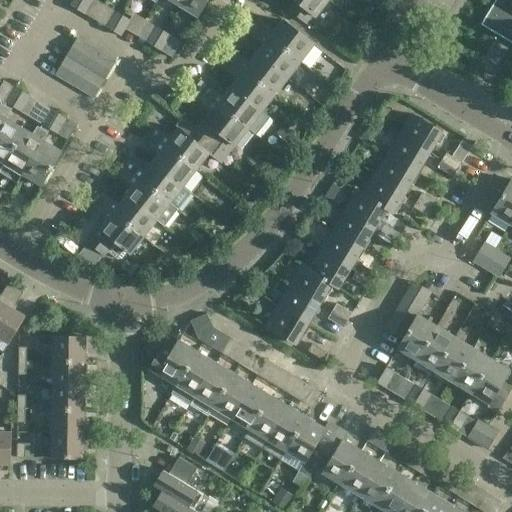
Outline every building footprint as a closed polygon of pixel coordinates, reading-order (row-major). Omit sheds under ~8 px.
[(76,9),(81,0),(72,0),(69,5),(76,9)] [(81,0),(76,9),(84,14),(92,0),(81,0)] [(197,16),(206,0),(180,0),(177,5),(197,16)] [(328,0),(293,0),(295,1),(288,9),(306,22),(312,14),(315,17),(328,0)] [(511,0),(494,0),(480,24),(511,43),(511,0)] [(115,11),(105,27),(112,31),(122,15),(115,11)] [(120,36),(130,19),(122,15),(112,31),(120,36)] [(314,44),(282,20),(275,30),(259,18),(253,26),(300,61),(314,44)] [(153,46),(162,30),(155,26),(146,42),(153,46)] [(300,61),(253,26),(248,32),(263,44),(256,54),(287,78),(300,61)] [(172,57),(181,42),(162,30),(153,46),(172,57)] [(66,56),(75,62),(86,44),(77,39),(66,56)] [(75,62),(84,67),(95,49),(86,44),(75,62)] [(84,67),(93,73),(104,55),(95,49),(84,67)] [(228,58),(274,94),(287,78),(256,54),(249,63),(233,52),(228,58)] [(93,73),(104,79),(115,61),(104,55),(93,73)] [(64,80),(75,62),(66,56),(55,74),(64,80)] [(230,87),(261,111),(274,94),(228,58),(222,66),(237,78),(230,87)] [(75,62),(64,80),(73,85),(84,67),(75,62)] [(84,67),(73,85),(83,91),(93,73),(84,67)] [(93,73),(83,91),(93,97),(104,79),(93,73)] [(261,111),(230,87),(222,97),(207,85),(201,92),(248,129),(256,135),(270,117),(261,111)] [(0,127),(5,118),(6,118),(12,107),(22,91),(14,86),(3,105),(0,104),(0,127)] [(12,107),(19,111),(29,95),(22,91),(12,107)] [(211,111),(197,129),(228,153),(233,146),(234,146),(248,129),(201,92),(195,100),(211,111)] [(24,129),(0,169),(0,172),(17,183),(22,175),(22,174),(42,140),(43,141),(49,129),(48,129),(58,113),(51,108),(39,127),(37,126),(32,134),(24,129)] [(48,129),(49,129),(56,133),(65,117),(58,113),(48,129)] [(399,135),(429,152),(440,133),(411,116),(399,135)] [(6,118),(0,127),(0,169),(24,129),(6,118)] [(150,133),(196,169),(209,152),(221,162),(228,153),(197,129),(190,138),(178,128),(170,137),(155,126),(150,133)] [(284,128),(277,137),(289,146),(295,137),(284,128)] [(151,162),(182,186),(196,169),(150,133),(143,141),(158,153),(151,162)] [(387,154),(417,172),(429,152),(399,135),(387,154)] [(22,174),(22,175),(40,185),(61,151),(43,141),(42,140),(22,174)] [(441,160),(457,169),(461,162),(445,153),(441,160)] [(375,175),(404,193),(417,172),(387,154),(375,175)] [(182,186),(151,162),(144,171),(129,159),(124,166),(177,209),(190,193),(182,187),(182,186)] [(457,169),(441,160),(437,167),(452,177),(457,169)] [(125,195),(156,220),(164,226),(177,209),(124,166),(118,174),(133,186),(125,195)] [(404,193),(375,175),(364,193),(363,194),(386,209),(392,212),(404,193)] [(490,212),(491,213),(509,224),(511,218),(511,179),(510,179),(490,212)] [(344,210),(375,228),(386,209),(363,194),(364,193),(356,189),(344,210)] [(437,202),(422,192),(417,200),(433,210),(437,202)] [(98,199),(143,237),(156,220),(125,195),(118,204),(103,193),(98,199)] [(104,255),(106,251),(117,259),(121,258),(127,251),(130,254),(143,237),(98,199),(91,208),(106,220),(99,229),(97,228),(87,241),(104,255)] [(413,207),(428,217),(433,210),(417,200),(413,207)] [(344,210),(332,230),(363,248),(372,233),(377,236),(380,231),(375,228),(344,210)] [(380,231),(395,240),(400,233),(384,224),(380,231)] [(363,248),(332,230),(320,249),(351,268),(350,268),(356,271),(371,280),(376,273),(362,264),(363,263),(356,259),(363,248)] [(395,240),(380,231),(377,236),(375,239),(391,248),(395,240)] [(479,252),(504,267),(509,258),(484,243),(479,252)] [(332,284),(331,285),(338,289),(350,268),(351,268),(320,249),(308,269),(332,284)] [(473,261),(486,269),(498,276),(504,267),(479,252),(473,261)] [(320,303),(331,285),(332,284),(308,269),(302,265),(290,285),(320,303)] [(367,288),(371,280),(356,271),(351,278),(367,288)] [(430,292),(412,282),(412,281),(406,292),(424,303),(430,292)] [(0,312),(15,287),(8,282),(0,295),(0,312)] [(277,305),(308,323),(320,303),(290,285),(277,305)] [(0,338),(8,343),(25,316),(12,308),(23,292),(15,287),(0,312),(0,338)] [(400,301),(419,312),(424,303),(406,292),(400,301)] [(395,310),(413,321),(417,315),(419,312),(400,301),(395,310)] [(332,310),(347,320),(352,313),(336,303),(332,310)] [(308,323),(277,305),(265,325),(295,344),(308,323)] [(347,320),(332,310),(327,318),(343,328),(347,320)] [(389,320),(408,330),(413,321),(395,310),(389,320)] [(193,328),(210,321),(206,313),(190,320),(193,328)] [(416,360),(436,326),(417,315),(413,321),(408,330),(402,340),(397,349),(416,360)] [(408,330),(389,320),(383,329),(402,340),(408,330)] [(436,326),(416,360),(434,371),(454,337),(436,326)] [(220,352),(229,336),(223,333),(214,349),(220,352)] [(52,361),(84,361),(85,336),(53,335),(52,361)] [(229,336),(220,352),(228,357),(238,342),(229,336)] [(454,337),(434,371),(451,381),(472,348),(454,337)] [(176,385),(197,351),(178,340),(176,344),(167,339),(149,369),(176,385)] [(328,353),(312,343),(307,351),(323,360),(328,353)] [(27,346),(18,346),(18,360),(26,360),(27,346)] [(472,348),(451,381),(470,393),(491,359),(472,348)] [(188,404),(214,362),(197,351),(176,385),(171,393),(188,404)] [(256,374),(267,356),(261,352),(250,370),(256,374)] [(267,356),(256,374),(264,379),(275,361),(267,356)] [(498,409),(511,386),(503,381),(509,370),(491,359),(470,393),(498,409)] [(26,374),(26,360),(18,360),(18,374),(26,374)] [(52,384),(84,385),(84,361),(52,361),(52,384)] [(214,362),(188,404),(208,416),(213,407),(212,406),(232,373),(214,362)] [(376,383),(384,387),(393,371),(386,367),(376,383)] [(230,417),(250,383),(232,373),(212,406),(213,407),(230,417)] [(292,396),(301,380),(296,376),(286,392),(292,396)] [(301,380),(292,396),(301,401),(310,385),(301,380)] [(250,383),(230,417),(248,428),(268,394),(250,383)] [(51,409),(84,409),(84,385),(52,384),(51,409)] [(413,405),(423,389),(415,384),(405,400),(413,405)] [(423,389),(413,405),(421,409),(430,394),(423,389)] [(26,394),(17,394),(17,408),(26,408),(26,394)] [(268,394),(248,428),(249,429),(243,437),(260,447),(286,405),(268,394)] [(286,405),(260,447),(281,460),(286,451),(284,450),(304,416),(286,405)] [(450,427),(459,411),(452,406),(442,422),(450,427)] [(17,408),(17,422),(26,422),(26,408),(17,408)] [(51,433),(83,433),(84,409),(51,409),(51,433)] [(459,411),(450,427),(457,431),(466,415),(459,411)] [(324,428),(304,416),(284,450),(286,451),(303,461),(297,471),(308,477),(319,458),(318,458),(337,427),(329,422),(324,428)] [(478,419),(468,437),(487,449),(497,431),(478,419)] [(341,485),(362,451),(342,439),(346,432),(337,427),(318,458),(319,458),(328,464),(322,473),(341,485)] [(0,464),(9,464),(10,432),(0,431),(0,464)] [(386,452),(395,436),(388,432),(378,448),(386,452)] [(50,458),(83,458),(83,433),(51,433),(50,458)] [(395,436),(386,452),(393,457),(403,441),(395,436)] [(16,457),(25,457),(25,443),(16,443),(16,457)] [(362,451),(341,485),(359,495),(380,462),(362,451)] [(422,474),(431,458),(425,454),(415,470),(422,474)] [(198,491),(187,484),(196,468),(178,457),(169,473),(165,471),(155,487),(164,492),(197,511),(199,511),(208,497),(198,492),(198,491)] [(431,458),(422,474),(430,479),(439,463),(431,458)] [(380,462),(359,495),(378,506),(398,473),(380,462)] [(386,511),(398,511),(416,484),(398,473),(378,506),(386,511)] [(458,496),(467,480),(459,475),(450,491),(458,496)] [(467,480),(458,496),(465,500),(474,484),(467,480)] [(416,484),(398,511),(423,511),(434,495),(416,484)] [(271,501),(286,510),(294,496),(280,487),(271,501)] [(162,511),(197,511),(164,492),(155,507),(162,511)] [(434,495),(423,511),(447,511),(452,505),(434,495)] [(487,511),(497,511),(504,502),(497,498),(487,511)]
